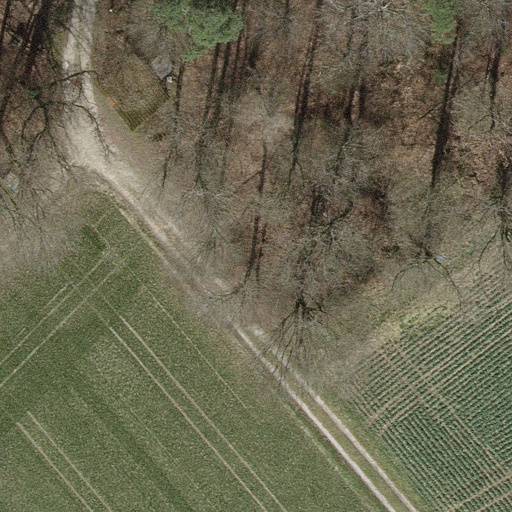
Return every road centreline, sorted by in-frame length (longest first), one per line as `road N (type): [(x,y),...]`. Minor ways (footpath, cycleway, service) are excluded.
road 1 (track): [(407,511),(93,139)]
road 2 (track): [(93,139),(96,0)]
road 3 (track): [(93,139),(0,239)]
